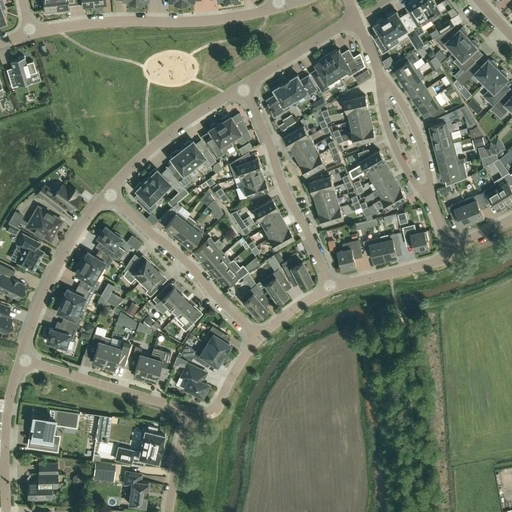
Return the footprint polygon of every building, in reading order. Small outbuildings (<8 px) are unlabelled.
[(57,12),(56,9),(55,0),(43,0),(45,13),(57,12)] [(55,0),(56,9),(57,12),(66,11),(66,8),(68,7),(67,0),(55,0)] [(414,29),(418,35),(424,31),(419,24),(430,17),(419,0),(415,0),(414,1),(413,0),(411,0),(408,2),(409,4),(407,5),(415,18),(410,21),(414,29)] [(419,0),(430,17),(441,11),(441,10),(445,7),(442,2),(437,4),(434,0),(419,0)] [(473,7),(466,11),(471,18),(477,14),(473,7)] [(388,17),(386,18),(396,35),(407,29),(397,12),(395,13),(394,12),(391,12),(388,14),(387,16),(388,17)] [(400,42),(396,35),(386,18),(384,19),(383,18),(381,18),(377,20),(376,22),(377,24),(375,25),(383,39),(377,43),(383,52),(400,42)] [(440,34),(447,30),(455,25),(451,18),(436,27),(440,34)] [(449,46),(454,51),(469,37),(467,36),(467,31),(463,26),(453,36),(447,30),(440,34),(434,38),(445,50),(449,46)] [(424,44),(418,35),(414,29),(408,33),(417,48),(424,44)] [(471,39),(469,37),(454,51),(459,56),(455,60),(465,71),(476,61),(470,54),(480,45),(475,40),(471,39)] [(432,57),(437,55),(434,46),(429,48),(432,57)] [(326,55),(339,76),(346,72),(349,76),(361,68),(354,56),(347,61),(340,50),(339,49),(336,51),(335,50),(326,55)] [(417,68),(413,63),(419,58),(414,50),(401,58),(404,63),(395,69),(401,79),(417,68)] [(339,76),(326,55),(318,60),(319,61),(316,63),(315,63),(316,64),(323,75),(315,80),(322,92),(335,84),(332,80),(339,76)] [(31,79),(30,74),(36,71),(33,60),(26,62),(24,56),(10,60),(15,77),(9,79),(12,87),(28,82),(31,79)] [(475,72),(485,82),(499,68),(497,66),(498,64),(493,59),(491,60),(489,58),(475,72)] [(417,68),(401,79),(407,88),(421,78),(424,76),(418,67),(417,68)] [(501,70),(499,68),(485,82),(491,88),(484,95),(493,105),(495,103),(506,92),(500,87),(509,78),(507,76),(507,73),(503,69),(501,70)] [(467,69),(457,78),(463,84),(473,74),(467,69)] [(286,82),(296,99),(307,93),(308,94),(317,89),(309,75),(301,80),(298,74),(286,82)] [(450,82),(446,75),(441,78),(446,85),(450,82)] [(421,78),(407,88),(413,97),(427,87),(421,78)] [(285,106),(296,99),(286,82),(274,89),(277,93),(267,99),(275,116),(287,108),(285,106)] [(413,97),(419,106),(435,95),(437,94),(431,84),(427,87),(413,97)] [(451,84),(446,88),(450,94),(456,90),(451,84)] [(506,92),(495,103),(505,113),(510,107),(511,109),(511,95),(511,97),(506,92)] [(347,111),(368,106),(366,95),(344,100),(347,111)] [(435,95),(419,106),(426,115),(441,104),(435,95)] [(349,121),(371,116),(369,110),(368,111),(367,106),(368,106),(347,111),(349,121)] [(449,132),(446,122),(461,115),(458,108),(443,115),(446,121),(430,125),(433,136),(449,132)] [(222,121),(219,122),(230,139),(236,135),(241,142),(250,136),(240,112),(231,117),(230,116),(228,117),(227,116),(221,119),(222,121)] [(476,124),(469,112),(464,115),(468,128),(472,126),(476,124)] [(352,132),(373,127),(373,126),(372,127),(371,123),(372,122),(371,116),(349,121),(352,132)] [(327,125),(327,123),(325,119),(319,121),(322,127),(327,125)] [(233,145),(230,139),(219,122),(217,124),(215,123),(210,126),(211,128),(208,129),(215,140),(208,143),(216,157),(227,150),(226,149),(233,145)] [(290,146),(309,135),(304,125),(285,136),(290,146)] [(460,125),(451,126),(452,133),(461,131),(460,125)] [(483,134),(477,125),(473,128),(475,136),(483,134)] [(355,143),(376,138),(373,127),(352,132),(355,143)] [(460,136),(453,138),(451,131),(449,132),(433,136),(436,147),(454,142),(461,140),(460,136)] [(290,146),(292,145),(294,149),(293,150),(296,155),(315,144),(309,135),(290,146)] [(485,136),(483,137),(472,140),(474,148),(484,145),(488,142),(485,136)] [(181,149),(194,166),(201,161),(206,168),(216,160),(207,147),(202,152),(193,140),(191,142),(189,141),(184,144),(184,147),(181,149)] [(438,157),(457,152),(454,142),(436,147),(438,157)] [(315,144),(296,155),(299,160),(300,159),(302,163),(301,164),(320,154),(315,144)] [(485,148),(489,154),(498,152),(492,144),(485,148)] [(193,177),(188,170),(194,166),(181,149),(179,151),(177,150),(172,154),(172,156),(170,157),(179,169),(172,174),(183,186),(193,177)] [(352,178),(366,170),(385,159),(380,150),(361,161),(362,163),(349,170),(352,178)] [(464,157),(458,159),(457,152),(438,157),(441,167),(463,162),(465,161),(464,157)] [(320,154),(301,164),(306,174),(326,163),(320,154)] [(261,168),(257,157),(236,165),(234,160),(229,163),(234,177),(240,175),(260,168),(261,168)] [(385,159),(366,170),(372,180),(391,169),(387,163),(386,164),(384,161),(386,160),(385,159)] [(463,162),(441,167),(444,178),(453,176),(455,182),(467,177),(463,162)] [(485,164),(477,167),(480,176),(488,172),(485,164)] [(240,175),(243,185),(264,178),(262,174),(261,168),(260,168),(240,175)] [(146,179),(160,193),(170,183),(156,169),(146,179)] [(377,189),(394,179),(392,175),(394,174),(391,169),(372,180),(377,189)] [(511,175),(511,174),(505,177),(508,181),(498,187),(508,202),(511,199),(511,175)] [(313,192),(334,186),(331,175),(310,182),(313,192)] [(205,180),(208,184),(209,186),(214,182),(210,177),(205,180)] [(268,189),(264,178),(243,185),(247,196),(268,189)] [(153,200),(160,193),(146,179),(136,189),(135,190),(144,198),(139,203),(149,213),(157,205),(153,200)] [(377,189),(372,192),(375,196),(380,194),(382,198),(401,188),(401,187),(398,182),(397,183),(394,179),(377,189)] [(177,180),(172,185),(179,192),(184,187),(177,180)] [(486,189),(480,193),(486,204),(492,200),(498,210),(507,205),(506,203),(508,202),(498,187),(496,183),(486,189)] [(49,188),(48,190),(43,186),(37,194),(43,199),(43,198),(60,210),(64,204),(70,209),(73,206),(75,207),(78,202),(77,201),(79,197),(62,185),(56,193),(49,188)] [(450,188),(453,196),(461,194),(459,185),(450,188)] [(316,203),(337,196),(334,186),(313,192),(313,193),(315,192),(316,196),(315,197),(316,203)] [(219,196),(224,193),(220,187),(213,192),(217,197),(219,196)] [(401,188),(382,198),(388,208),(407,197),(401,188)] [(227,198),(224,193),(219,196),(222,201),(227,198)] [(480,193),(464,199),(473,222),(484,217),(480,206),(486,204),(480,193)] [(319,213),(340,207),(337,196),(316,203),(318,208),(320,208),(321,212),(319,213)] [(253,209),(258,219),(277,208),(272,199),(253,209)] [(458,215),(463,226),(473,222),(464,199),(448,206),(452,218),(458,215)] [(360,203),(359,201),(353,203),(356,209),(361,207),(360,203)] [(173,233),(184,219),(186,217),(178,210),(181,206),(177,202),(172,206),(165,212),(171,217),(164,226),(173,233)] [(344,217),(340,207),(319,213),(323,224),(344,217)] [(51,239),(57,228),(62,220),(43,209),(42,209),(40,208),(38,209),(37,209),(36,210),(35,212),(26,226),(49,239),(51,239)] [(277,209),(277,208),(258,219),(263,228),(282,218),(279,212),(278,213),(276,209),(277,209)] [(22,215),(14,211),(8,221),(16,226),(22,215)] [(236,211),(230,213),(241,229),(246,226),(252,221),(249,216),(242,220),(236,211)] [(184,219),(173,233),(181,240),(193,226),(194,223),(195,221),(188,215),(186,217),(184,219)] [(282,218),(263,228),(269,238),(288,227),(286,228),(284,224),(285,223),(282,218)] [(357,229),(367,227),(366,220),(355,223),(357,229)] [(19,229),(9,223),(6,229),(16,234),(19,229)] [(194,223),(193,226),(181,240),(190,247),(203,230),(194,223)] [(427,230),(417,232),(415,223),(402,226),(406,243),(413,241),(416,253),(426,250),(425,249),(429,248),(427,241),(429,241),(427,230)] [(114,232),(105,226),(102,230),(100,229),(95,236),(107,244),(103,250),(118,260),(125,251),(116,245),(123,236),(115,231),(114,232)] [(246,226),(241,229),(244,234),(249,231),(246,226)] [(293,237),(288,227),(269,238),(274,248),(293,237)] [(137,238),(136,228),(126,229),(127,239),(137,238)] [(398,232),(380,236),(386,258),(387,258),(387,260),(398,257),(395,245),(401,244),(398,232)] [(22,233),(17,244),(25,248),(17,262),(33,270),(43,251),(38,248),(41,243),(22,233)] [(334,235),(327,236),(329,245),(336,244),(334,235)] [(218,238),(214,241),(209,236),(193,250),(201,258),(220,241),(218,238)] [(384,258),(386,258),(380,236),(363,240),(366,252),(372,251),(375,263),(385,260),(384,258)] [(346,270),(356,267),(354,255),(362,253),(359,239),(342,243),(344,250),(336,252),(339,262),(341,262),(342,268),(346,268),(346,270)] [(251,249),(256,246),(252,240),(247,244),(249,246),(251,249)] [(201,258),(208,266),(224,252),(219,247),(223,244),(220,241),(201,258)] [(251,249),(252,251),(254,254),(259,251),(256,246),(251,249)] [(107,269),(112,259),(102,252),(98,258),(87,252),(85,256),(83,255),(79,261),(99,272),(102,266),(107,269)] [(215,274),(229,262),(231,261),(224,252),(208,266),(215,274)] [(273,253),(266,258),(274,270),(280,266),(273,253)] [(255,255),(243,265),(248,271),(259,262),(255,255)] [(292,257),(281,263),(288,277),(294,274),(300,286),(303,285),(304,287),(310,284),(309,282),(312,280),(302,261),(295,264),(292,257)] [(140,282),(154,267),(146,259),(143,262),(138,258),(125,271),(123,275),(130,282),(135,277),(140,282)] [(77,269),(75,273),(86,279),(82,285),(94,291),(99,281),(95,279),(99,272),(79,261),(75,268),(77,269)] [(235,270),(229,262),(215,274),(222,283),(233,274),(238,279),(248,271),(243,265),(242,264),(235,270)] [(25,289),(23,288),(25,285),(18,281),(11,277),(14,271),(0,264),(0,273),(2,274),(0,277),(0,290),(18,299),(19,295),(21,296),(24,295),(25,294),(25,291),(25,289)] [(162,275),(154,267),(140,282),(147,289),(145,291),(150,296),(159,287),(154,282),(162,275)] [(285,279),(278,269),(262,280),(277,302),(279,300),(281,302),(286,298),(285,296),(288,294),(280,283),(285,279)] [(257,318),(260,315),(261,317),(266,313),(265,311),(267,309),(258,298),(264,293),(257,285),(252,289),(241,299),(257,318)] [(157,303),(156,304),(164,312),(169,307),(181,294),(173,286),(166,294),(161,289),(153,298),(157,303)] [(85,310),(92,293),(81,287),(78,294),(67,289),(65,293),(63,292),(60,299),(80,308),(85,310)] [(169,307),(176,314),(189,301),(181,294),(169,307)] [(132,295),(126,300),(133,308),(139,302),(132,295)] [(59,306),(57,311),(68,316),(66,322),(77,327),(82,317),(77,315),(80,308),(60,299),(57,306),(59,306)] [(197,309),(189,301),(176,314),(174,316),(183,324),(180,326),(185,330),(194,321),(190,317),(197,309)] [(0,330),(6,333),(7,329),(10,330),(12,329),(13,327),(13,325),(12,323),(10,322),(12,318),(0,313),(0,306),(1,303),(0,302),(0,330)] [(121,313),(117,324),(129,327),(134,329),(136,322),(131,319),(121,313)] [(95,319),(93,326),(103,328),(105,321),(95,319)] [(48,327),(46,336),(48,336),(46,341),(57,344),(56,346),(65,349),(65,347),(73,349),(76,341),(73,340),(76,329),(64,325),(62,332),(54,329),(48,327)] [(227,348),(230,344),(220,338),(223,332),(212,325),(206,335),(210,338),(206,344),(225,356),(229,350),(227,348)] [(94,332),(91,344),(96,346),(93,358),(92,361),(95,362),(94,364),(102,367),(110,344),(111,338),(104,335),(100,334),(95,332),(94,332)] [(195,344),(200,338),(193,332),(188,339),(195,344)] [(110,344),(102,367),(111,369),(112,367),(114,368),(115,365),(116,363),(125,365),(128,356),(132,344),(129,343),(123,341),(111,338),(110,344)] [(221,362),(225,356),(206,344),(202,350),(198,347),(196,351),(186,345),(180,353),(191,360),(192,357),(203,364),(206,359),(217,365),(219,361),(221,362)] [(135,345),(132,357),(138,359),(133,374),(136,375),(135,377),(143,379),(151,354),(140,351),(141,347),(135,345)] [(151,354),(143,379),(152,382),(153,380),(155,381),(156,378),(160,366),(166,367),(171,352),(165,350),(154,347),(151,354)] [(208,384),(203,381),(208,372),(187,362),(177,384),(184,387),(184,389),(191,392),(192,391),(202,396),(204,391),(207,392),(209,387),(207,386),(208,384)] [(52,441),(54,423),(76,426),(78,413),(79,413),(79,412),(50,408),(56,409),(54,418),(46,417),(47,416),(39,413),(39,414),(39,416),(34,415),(34,414),(33,414),(31,427),(34,427),(33,432),(31,432),(29,446),(56,450),(57,442),(52,441)] [(106,440),(110,416),(112,417),(112,416),(100,414),(96,438),(106,440)] [(165,434),(164,434),(156,432),(157,428),(149,426),(148,430),(146,430),(145,430),(145,431),(140,452),(134,451),(134,450),(118,447),(116,459),(131,463),(133,456),(138,457),(158,462),(165,434)] [(35,482),(28,482),(28,499),(51,498),(51,486),(58,486),(57,462),(48,463),(38,463),(38,473),(38,479),(35,482)] [(103,480),(105,463),(95,462),(93,479),(103,480)] [(141,473),(126,471),(124,484),(132,485),(129,504),(145,506),(148,482),(140,481),(141,473)]
